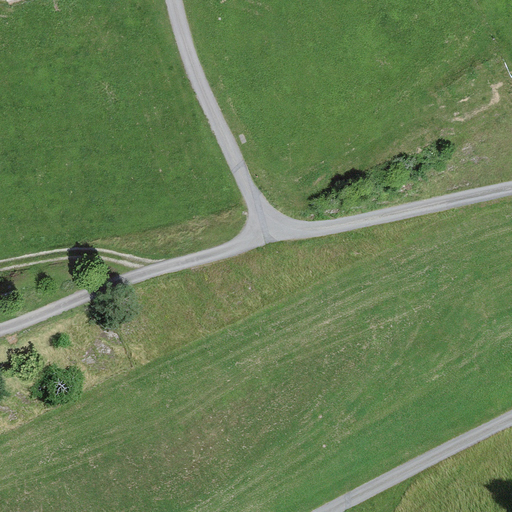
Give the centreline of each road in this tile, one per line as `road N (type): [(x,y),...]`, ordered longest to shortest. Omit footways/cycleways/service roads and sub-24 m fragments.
road 1 (track): [(174,0),(217,118),(272,221),(299,232),(511,191)]
road 2 (track): [(272,221),(240,246),(106,283),(0,329)]
road 3 (track): [(511,425),(337,511)]
